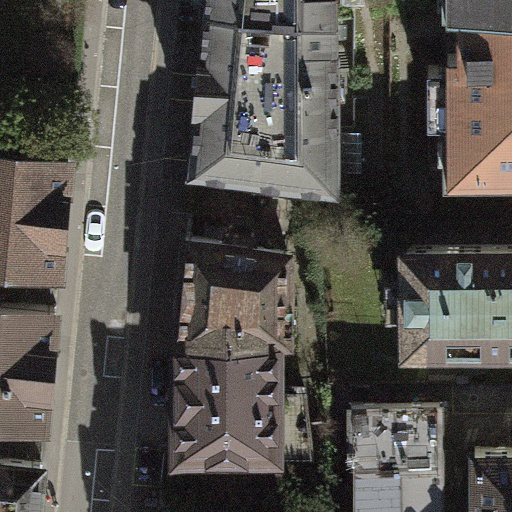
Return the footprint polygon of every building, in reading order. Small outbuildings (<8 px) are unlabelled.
[(334,0),(205,0),(191,163),(335,186),(334,0)] [(456,8),(511,8),(511,0),(444,0),(445,8),(456,8)] [(511,8),(456,8),(456,29),(447,29),(447,64),(428,64),(428,116),(448,116),(448,171),(511,171),(511,8)] [(71,151),(0,146),(0,260),(61,264),(71,151)] [(178,304),(176,334),(273,333),(287,333),(286,249),(185,233),(182,262),(177,264),(174,300),(178,304)] [(511,344),(511,241),(401,244),(403,347),(511,344)] [(55,302),(0,297),(0,419),(44,424),(55,302)] [(273,333),(176,334),(176,451),(313,453),(304,388),(274,386),(273,333)] [(443,511),(441,399),(353,401),(355,511),(443,511)] [(511,511),(511,443),(477,444),(477,511),(511,511)] [(35,511),(40,458),(0,455),(0,511),(35,511)]
